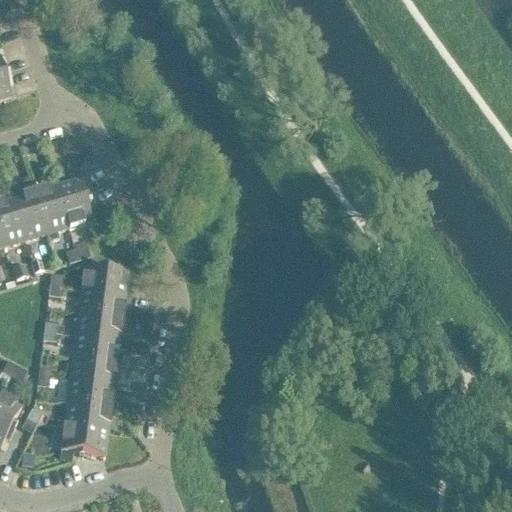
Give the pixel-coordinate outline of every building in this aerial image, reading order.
[(0,106),(10,103),(0,68),(0,106)] [(91,228),(78,185),(56,191),(68,234),(91,228)] [(68,234),(56,191),(34,198),(46,241),(47,241),(49,247),(58,244),(57,238),(68,234)] [(46,241),(34,198),(12,204),(24,247),(46,241)] [(24,247),(12,204),(0,207),(0,244),(3,254),(24,247)] [(89,264),(86,252),(79,254),(82,266),(89,264)] [(82,266),(79,254),(72,256),(75,268),(82,266)] [(75,268),(72,256),(65,258),(68,270),(75,268)] [(39,266),(31,268),(33,276),(32,276),(33,280),(43,277),(39,266)] [(14,284),(26,281),(23,270),(11,273),(14,284)] [(125,302),(128,278),(83,273),(80,297),(125,302)] [(61,289),(62,282),(50,281),(49,288),(61,289)] [(60,297),(61,289),(49,288),(48,295),(60,297)] [(59,304),(60,297),(48,295),(47,302),(59,304)] [(122,325),(125,302),(80,297),(77,319),(122,325)] [(119,347),(122,325),(77,319),(75,342),(119,347)] [(55,339),(56,330),(44,329),(43,338),(55,339)] [(54,348),(55,339),(43,338),(42,347),(54,348)] [(116,370),(119,347),(75,342),(72,364),(116,370)] [(113,392),(116,370),(72,364),(69,387),(113,392)] [(8,381),(13,371),(7,367),(1,378),(8,381)] [(14,385),(20,374),(13,371),(8,381),(14,385)] [(21,388),(26,378),(20,374),(14,385),(21,388)] [(49,384),(50,375),(38,374),(37,383),(49,384)] [(48,393),(49,384),(37,383),(36,392),(48,393)] [(110,415),(113,392),(69,387),(66,409),(110,415)] [(0,451),(21,413),(0,401),(0,451)] [(108,438),(110,415),(66,409),(63,432),(108,438)] [(38,427),(41,421),(31,415),(27,421),(38,427)] [(34,433),(38,427),(27,421),(24,428),(34,433)] [(34,433),(24,428),(21,434),(31,440),(34,433)] [(105,461),(108,438),(63,432),(60,456),(105,461)] [(12,454),(8,462),(17,466),(21,458),(12,454)]
